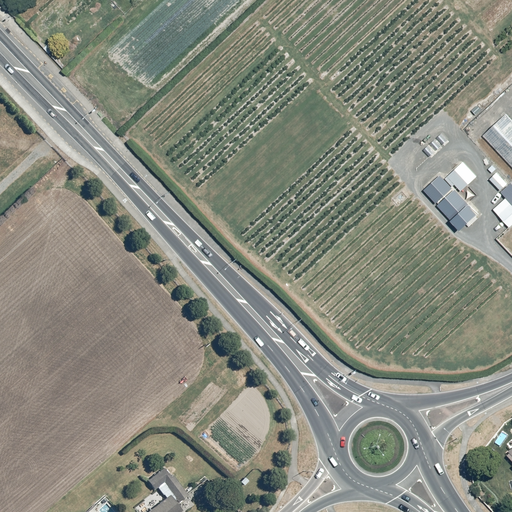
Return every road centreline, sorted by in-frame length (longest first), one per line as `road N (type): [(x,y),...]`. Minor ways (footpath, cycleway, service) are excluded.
road 1 (secondary): [(0,27),(252,297),(342,385),(386,407)]
road 2 (secondary): [(334,450),(312,404),(247,320),(0,55)]
road 3 (tertiary): [(393,408),(511,383)]
